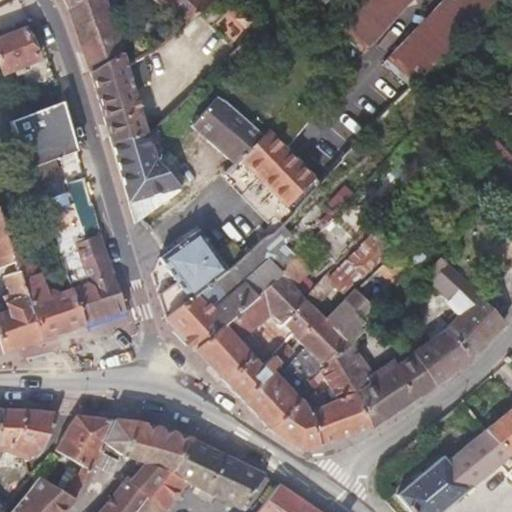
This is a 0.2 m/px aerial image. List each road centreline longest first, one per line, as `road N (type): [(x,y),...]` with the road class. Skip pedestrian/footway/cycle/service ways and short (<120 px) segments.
road 1 (residential): [(47,0),(142,298),(148,330),(141,385)]
road 2 (residential): [(322,482),(463,379),(511,331)]
road 3 (tertiary): [(322,482),(182,398),(141,385)]
road 4 (tertiary): [(141,385),(0,384)]
road 5 (unknown): [(129,256),(202,212),(223,216),(237,233)]
